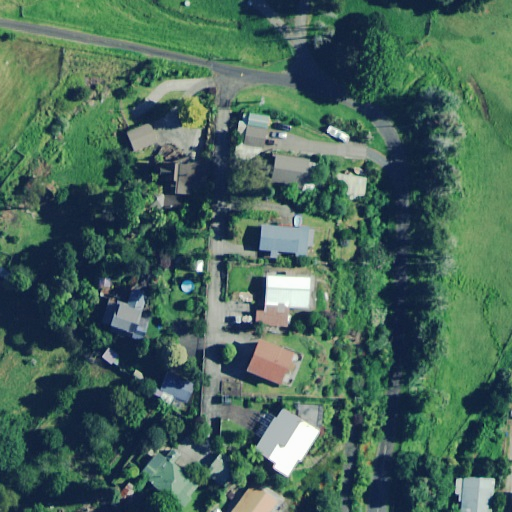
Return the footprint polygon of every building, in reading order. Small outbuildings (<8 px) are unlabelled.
[(125,119),(120,109),(99,118),(108,140),(138,127),(133,116),(125,119)] [(266,116),(247,113),(242,145),(261,148),(266,116)] [(156,141),(150,125),(127,134),(133,150),(156,141)] [(316,160),(273,155),(270,181),(301,185),(301,190),(312,191),(316,160)] [(206,190),(206,164),(154,162),(154,180),(173,180),(172,193),(188,193),(188,189),(206,190)] [(257,250),(268,250),(267,256),(274,256),(275,251),(294,251),(294,254),(311,255),(311,251),(312,227),(258,225),(257,250)] [(147,287),(148,276),(137,275),(136,286),(147,287)] [(310,307),(311,276),(264,275),(263,312),(254,312),(254,325),(286,325),(286,307),(310,307)] [(147,294),(129,287),(123,304),(108,298),(99,321),(140,338),(144,327),(140,325),(145,312),(141,310),(147,294)] [(300,356),(256,340),(244,371),(288,388),(300,356)] [(191,381),(166,371),(157,392),(182,403),(191,381)] [(317,431),(280,407),(252,449),(272,462),(270,467),(285,476),(296,459),(298,460),(317,431)] [(199,486),(158,452),(144,468),(151,474),(146,480),(180,509),(199,486)] [(490,511),(492,478),(461,477),(459,511),(490,511)] [(128,511),(144,492),(125,478),(107,502),(119,511),(128,511)] [(270,511),(278,502),(251,482),(229,511),(270,511)]
